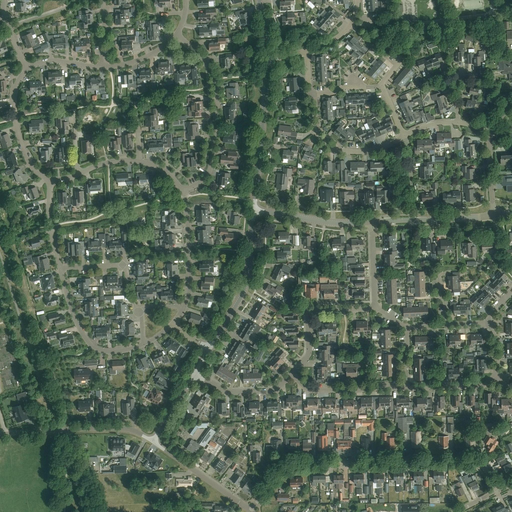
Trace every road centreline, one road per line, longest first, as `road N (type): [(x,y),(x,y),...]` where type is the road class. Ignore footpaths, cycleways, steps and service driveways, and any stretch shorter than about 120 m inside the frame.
road 1 (residential): [(248,510),(279,471),(297,464),(462,458),(480,465),(497,491)]
road 2 (residential): [(182,190),(209,171),(217,98),(208,65),(177,34)]
road 3 (unclassified): [(208,346),(244,287),(254,209)]
road 4 (tertiary): [(254,209),(267,62)]
road 5 (residential): [(375,306),(307,312),(306,357),(288,378)]
road 6 (residential): [(143,343),(94,348),(72,312),(60,268)]
road 7 (residential): [(404,136),(369,151),(327,145),(313,125),(310,95)]
road 8 (residential): [(50,179),(34,170),(17,132),(16,84),(28,69)]
road 9 (tertiary): [(370,221),(494,214)]
road 10 (unclassified): [(248,510),(151,439)]
